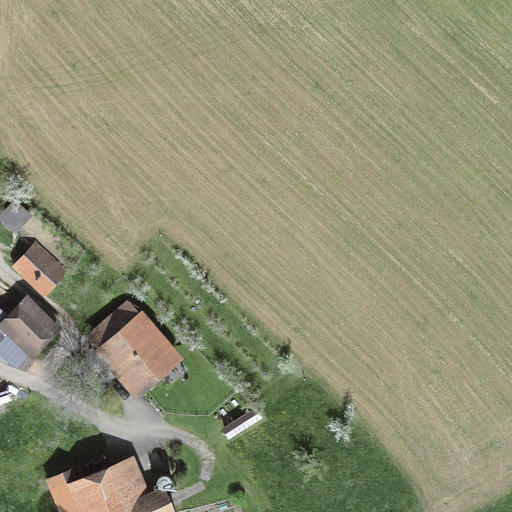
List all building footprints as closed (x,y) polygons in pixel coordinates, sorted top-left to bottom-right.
[(11,204),(0,215),(0,222),(12,233),(26,218),(11,204)] [(32,244),(10,268),(42,296),(63,273),(32,244)] [(87,328),(95,340),(141,310),(132,297),(87,328)] [(23,298),(6,315),(0,309),(0,360),(5,365),(21,373),(57,333),(23,298)] [(141,314),(96,353),(136,398),(181,360),(141,314)] [(58,511),(172,511),(164,490),(147,497),(131,457),(72,481),(68,471),(45,480),(58,511)]
